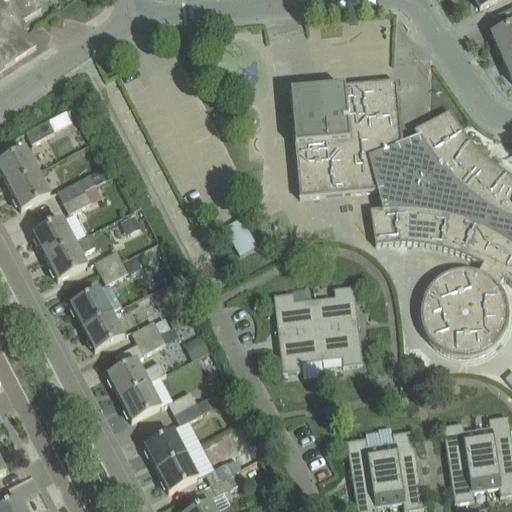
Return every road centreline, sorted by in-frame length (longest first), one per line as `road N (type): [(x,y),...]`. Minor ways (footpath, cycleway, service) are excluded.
road 1 (residential): [(139,511),(0,247)]
road 2 (residential): [(132,19),(404,0)]
road 3 (residential): [(320,511),(226,330)]
road 4 (residential): [(404,0),(482,103),(511,119)]
road 5 (residential): [(0,105),(132,19)]
road 6 (residential): [(71,511),(0,378)]
